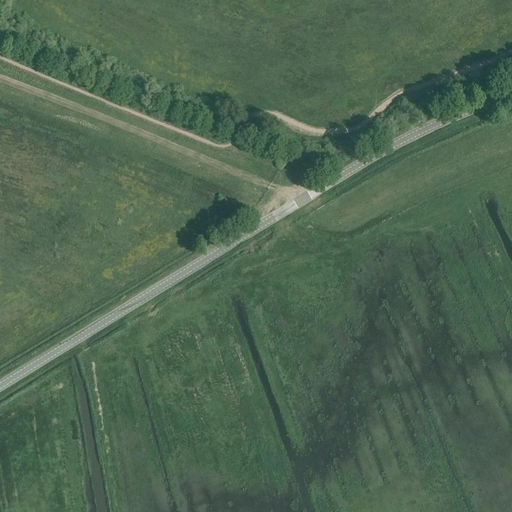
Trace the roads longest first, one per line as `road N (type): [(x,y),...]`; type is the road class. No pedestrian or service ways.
road 1 (tertiary): [(0,386),(402,140),(511,95)]
road 2 (track): [(0,77),(303,199)]
